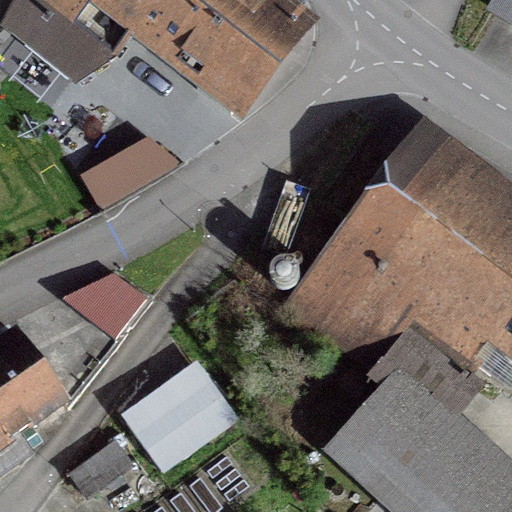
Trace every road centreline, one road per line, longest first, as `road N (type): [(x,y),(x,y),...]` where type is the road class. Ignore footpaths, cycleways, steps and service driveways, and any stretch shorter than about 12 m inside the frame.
road 1 (residential): [(384,34),(310,113),(172,209),(0,297)]
road 2 (residential): [(511,111),(384,34)]
